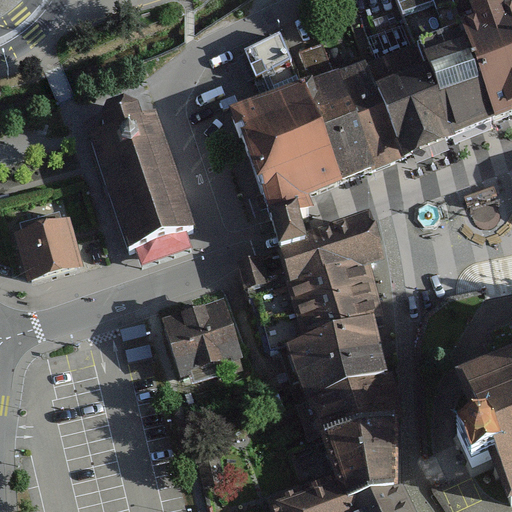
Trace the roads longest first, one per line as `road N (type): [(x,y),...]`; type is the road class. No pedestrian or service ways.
road 1 (residential): [(226,257),(174,120),(176,82),(193,59),(316,0)]
road 2 (residential): [(392,203),(405,271),(414,452),(428,511)]
road 3 (residential): [(392,203),(226,257)]
road 4 (residential): [(146,294),(0,339)]
road 5 (residential): [(511,159),(392,203)]
